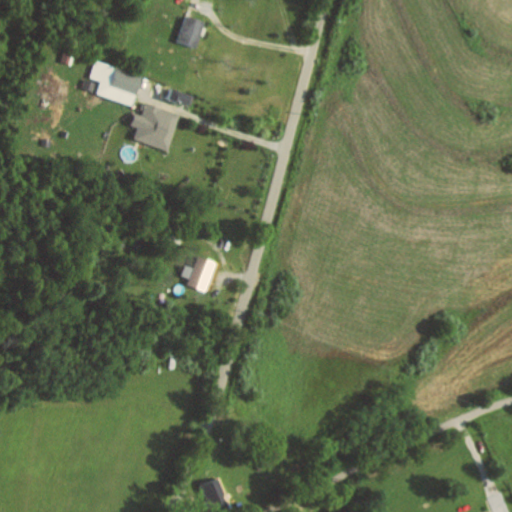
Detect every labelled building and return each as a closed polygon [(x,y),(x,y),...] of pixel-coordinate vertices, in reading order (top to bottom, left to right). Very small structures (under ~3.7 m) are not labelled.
[(192,47),(202,22),(184,15),(174,40),(192,47)] [(131,104),(139,73),(93,61),(88,78),(98,80),(94,94),(131,104)] [(177,112),(143,102),(139,115),(132,113),(128,125),(134,127),(131,139),(166,150),(177,112)] [(187,278),(185,284),(203,290),(212,261),(194,256),(191,267),(182,265),(178,276),(187,278)] [(224,506),(214,478),(198,484),(208,511),(224,506)]
